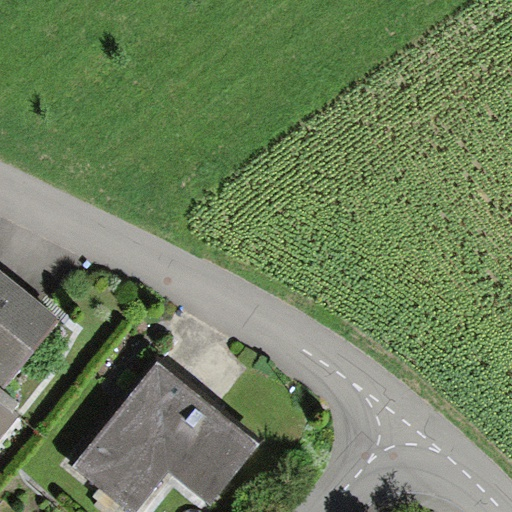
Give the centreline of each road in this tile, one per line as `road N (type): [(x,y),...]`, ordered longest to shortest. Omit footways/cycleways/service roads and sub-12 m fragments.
road 1 (residential): [(0,178),(210,288),(405,421)]
road 2 (residential): [(405,421),(504,511)]
road 3 (residential): [(405,421),(324,511)]
